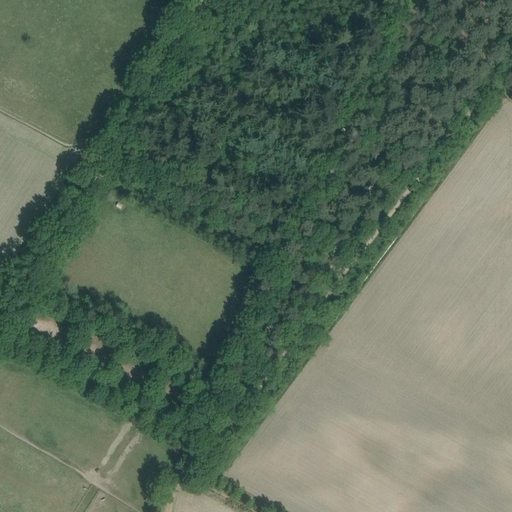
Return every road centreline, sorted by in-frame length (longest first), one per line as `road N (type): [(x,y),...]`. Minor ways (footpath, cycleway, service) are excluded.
road 1 (track): [(210,0),(16,305)]
road 2 (unknown): [(104,168),(336,284)]
